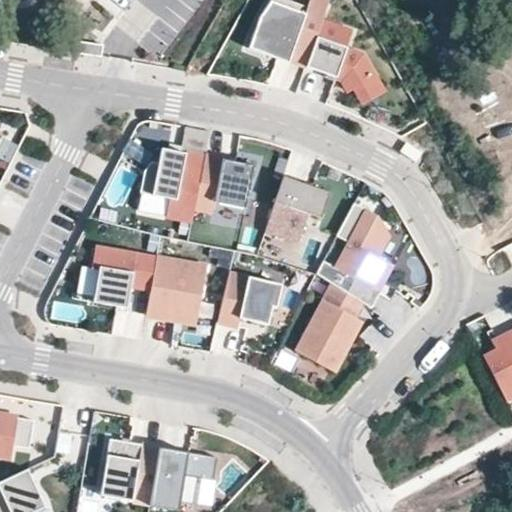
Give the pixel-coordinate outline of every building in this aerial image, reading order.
[(288,63),(289,60),(306,67),(317,36),(322,21),(329,0),(309,0),(308,7),(288,0),(271,0),(256,25),(248,48),(288,63)] [(329,23),(322,21),(317,36),(323,38),(329,23)] [(352,32),(329,23),(323,38),(317,36),(306,67),(348,81),(354,90),(359,87),(377,74),(363,54),(347,48),(352,32)] [(387,87),(377,74),(359,87),(368,100),(387,87)] [(184,146),(203,151),(208,135),(189,129),(184,146)] [(408,143),(401,153),(417,164),(424,153),(408,143)] [(194,208),(205,157),(149,146),(140,191),(170,197),(166,216),(192,221),(194,208)] [(215,202),(245,208),(253,165),(205,155),(205,157),(194,208),(213,212),(215,202)] [(329,193),(283,177),(265,231),(298,242),(308,214),(320,218),(329,193)] [(394,235),(377,216),(354,203),(336,236),(349,243),(336,268),(323,261),(316,274),(333,285),(362,303),(371,309),(382,292),(377,289),(393,264),(380,257),(394,235)] [(151,289),(156,258),(97,248),(93,267),(98,268),(92,302),(127,308),(131,286),(151,289)] [(206,266),(156,257),(156,258),(151,289),(146,316),(196,325),(206,266)] [(229,273),(217,322),(238,327),(240,318),(268,325),(272,306),(276,307),(282,284),(248,276),(248,278),(229,273)] [(362,303),(333,285),(299,351),(337,370),(363,318),(356,314),(362,303)] [(505,399),(511,395),(511,332),(493,342),(497,351),(483,358),(505,399)] [(0,455),(11,457),(13,446),(29,448),(34,420),(0,414),(0,455)] [(149,504),(159,447),(109,439),(100,496),(149,504)] [(217,457),(159,447),(149,504),(149,506),(169,509),(170,502),(196,506),(201,478),(213,480),(217,457)] [(27,469),(0,481),(0,511),(33,511),(45,507),(27,469)]
